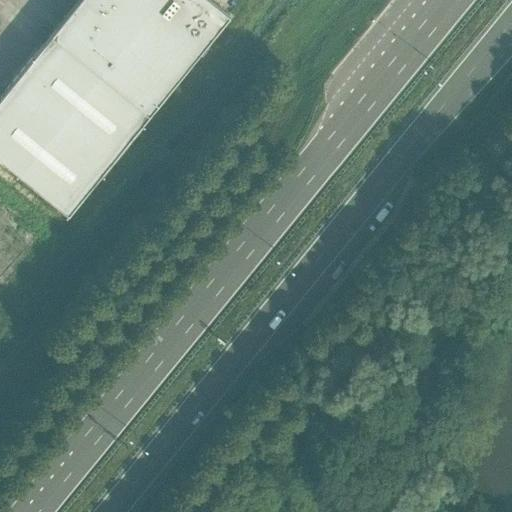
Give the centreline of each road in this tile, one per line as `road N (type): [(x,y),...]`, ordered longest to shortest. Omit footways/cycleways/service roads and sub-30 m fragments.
road 1 (primary): [(448,0),(38,511)]
road 2 (primary): [(113,511),(511,25)]
